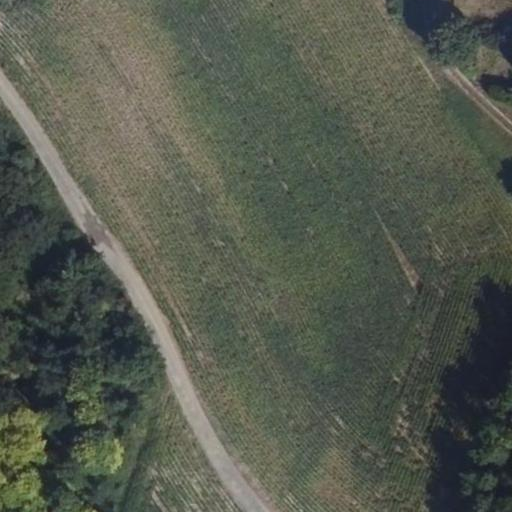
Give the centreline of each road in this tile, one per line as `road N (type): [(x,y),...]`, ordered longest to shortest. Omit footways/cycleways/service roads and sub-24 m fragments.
road 1 (track): [(265,511),(246,496),(0,88)]
road 2 (track): [(511,139),(441,59),(416,0)]
